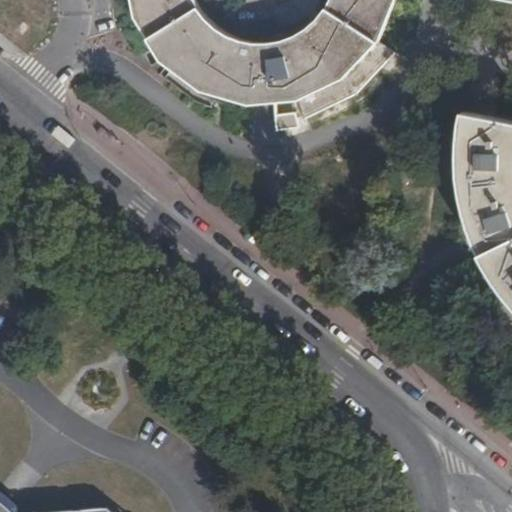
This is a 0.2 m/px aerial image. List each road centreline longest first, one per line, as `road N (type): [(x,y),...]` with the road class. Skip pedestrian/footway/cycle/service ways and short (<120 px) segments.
road 1 (residential): [(0,96),(273,330),(398,424)]
road 2 (residential): [(398,424),(503,511)]
